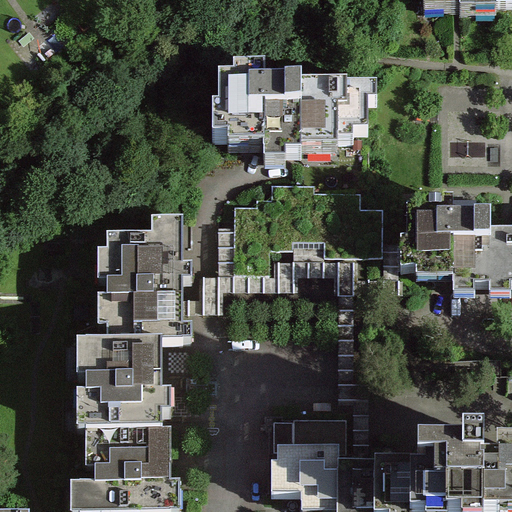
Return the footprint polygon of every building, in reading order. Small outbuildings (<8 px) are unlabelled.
[(511,0),(440,0),(441,9),(479,9),(479,14),(511,13),(511,0)] [(319,153),(355,153),(355,144),(367,144),(367,135),(382,135),(382,106),(392,106),(391,86),(318,88),(318,85),(290,85),(290,71),(248,72),(248,81),(234,81),(234,112),(227,113),(227,143),(243,143),(243,152),(280,151),(280,169),(303,168),(303,159),(319,159),(319,153)] [(385,245),(423,245),(422,215),(406,215),(405,183),(365,184),(365,197),(317,198),(317,188),(272,189),(272,205),(259,205),(259,212),(236,212),(237,279),(273,279),(273,255),(294,255),(294,246),(326,246),(327,263),(385,263),(385,245)] [(422,214),(422,215),(423,245),(417,245),(417,277),(432,277),(432,284),(459,284),(459,286),(460,286),(460,297),(483,297),(483,287),(495,287),(495,296),(511,296),(511,230),(511,231),(511,219),(470,219),(470,205),(437,205),(437,214),(422,214)] [(201,287),(201,272),(190,272),(190,226),(155,227),(155,242),(112,243),(112,257),(104,257),(104,288),(114,288),(114,302),(104,302),(104,333),(111,333),(111,350),(172,350),(199,349),(199,333),(191,333),(190,287),(201,287)] [(183,424),(183,401),(174,401),(174,381),(172,381),(172,350),(111,350),(83,350),(83,386),(95,386),(95,401),(84,401),(84,441),(92,441),(174,441),(174,424),(183,424)] [(346,465),(346,457),(348,457),(347,424),(296,424),(296,426),(277,426),(278,455),(284,455),(284,465),(274,466),(274,498),(304,498),(304,511),(511,511),(511,461),(511,462),(511,435),(488,435),(488,445),(438,446),(438,466),(423,466),(365,467),(365,465),(346,465)] [(92,441),(93,491),(77,491),(76,511),(187,511),(188,490),(179,490),(179,441),(174,441),(92,441)]
